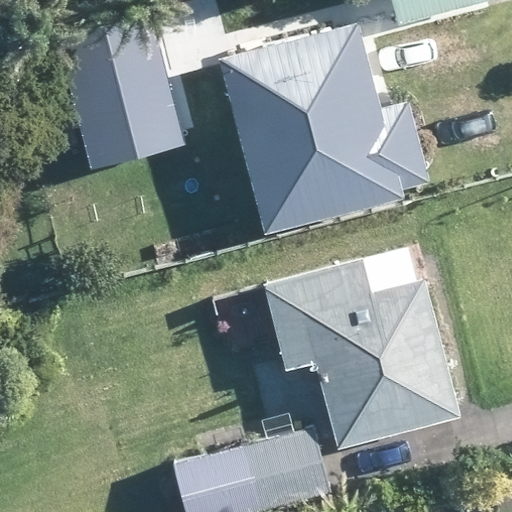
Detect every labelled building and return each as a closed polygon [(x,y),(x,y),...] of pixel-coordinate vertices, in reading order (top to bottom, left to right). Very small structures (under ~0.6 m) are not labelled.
[(171,0),(185,49),(225,38),(219,17),(227,15),(222,0),(171,0)] [(406,0),(411,17),(474,0),(406,0)] [(399,99),(383,38),(376,12),(237,47),(283,222),(419,188),(417,179),(443,172),(424,92),(399,99)] [(77,27),(97,91),(141,78),(121,14),(77,27)] [(477,403),(438,266),(429,234),(278,277),(299,351),(301,360),(332,352),(357,438),(477,403)] [(242,511),(332,486),(343,484),(325,418),(205,453),(187,457),(202,511),(242,511)]
